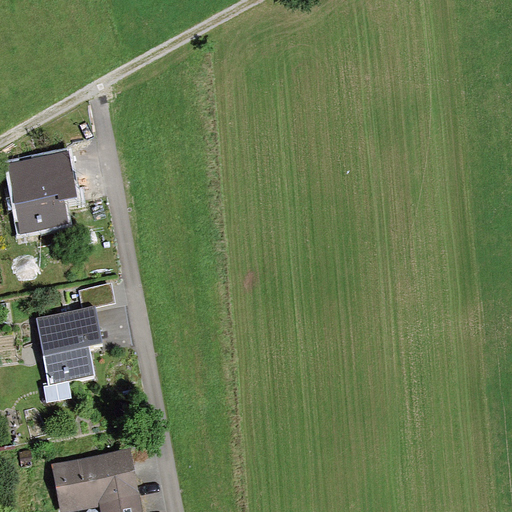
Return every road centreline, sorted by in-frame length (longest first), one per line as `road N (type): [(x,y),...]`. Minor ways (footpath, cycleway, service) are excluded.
road 1 (residential): [(169,511),(91,92)]
road 2 (track): [(263,0),(0,143)]
